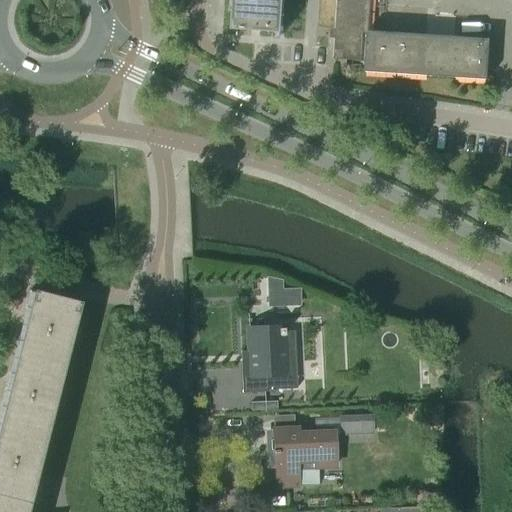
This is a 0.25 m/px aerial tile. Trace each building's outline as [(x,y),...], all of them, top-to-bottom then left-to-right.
[(234,0),(233,29),(276,31),(278,0),(234,0)] [(337,0),(333,59),(345,60),(344,65),(365,66),(364,71),(487,80),(490,39),(368,31),(370,0),(337,0)] [(266,277),(267,307),(300,306),(299,288),(282,289),(282,280),(266,277)] [(0,511),(20,511),(23,502),(24,500),(74,303),(78,304),(79,303),(29,290),(29,292),(34,293),(0,427),(0,511)] [(244,390),(242,390),(242,393),(268,392),(268,390),(268,387),(286,386),(285,363),(293,363),(292,333),(294,333),(294,331),(284,331),(283,328),(248,330),(249,351),(249,352),(250,352),(250,361),(243,361),(244,390)] [(338,416),(339,436),(373,434),(372,414),(338,416)] [(299,430),(299,427),(271,428),(272,450),(271,450),(272,453),(275,453),(276,488),(305,487),(304,473),(330,472),(330,469),(337,469),(335,434),(338,434),(337,418),(314,419),(314,430),(299,430)]
